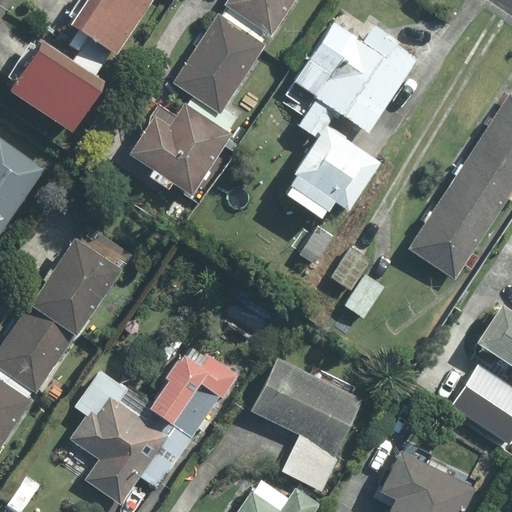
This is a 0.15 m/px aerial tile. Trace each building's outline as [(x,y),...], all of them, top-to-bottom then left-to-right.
[(160,0),(93,0),(76,27),(91,37),(75,61),(98,77),(114,53),(122,58),(160,0)] [(232,0),(221,18),(267,48),(299,0),(232,0)] [(187,109),(228,137),(239,120),(225,111),(267,48),(221,18),(176,84),(196,97),(187,109)] [(295,83),(318,98),(340,111),(370,132),(418,60),(400,48),(403,44),(376,26),(365,44),(334,23),(295,83)] [(98,77),(75,61),(45,43),(11,94),(77,136),(111,85),(98,77)] [(511,94),(481,143),(511,162),(511,94)] [(328,130),(340,111),(318,98),(301,124),(320,136),(296,173),(304,178),(291,197),(329,223),(341,205),(351,212),(381,165),(328,130)] [(228,137),(187,109),(181,119),(166,109),(135,156),(160,173),(156,181),(174,193),(179,188),(196,200),(235,141),(228,137)] [(0,239),(46,171),(0,140),(0,239)] [(511,162),(481,143),(443,202),(491,233),(511,201),(511,162)] [(476,256),(491,233),(443,202),(413,249),(460,279),(468,267),(474,270),(481,259),(476,256)] [(298,253),(315,264),(334,236),(317,225),(298,253)] [(34,308),(78,340),(79,341),(127,275),(81,242),(34,308)] [(374,262),(352,249),(333,279),(355,292),(347,305),(366,318),(385,289),(365,276),(374,262)] [(511,363),(511,312),(504,307),(481,343),(511,363)] [(34,308),(0,354),(0,367),(37,394),(78,340),(34,308)] [(175,385),(151,423),(190,449),(238,376),(209,357),(207,359),(196,351),(185,368),(182,365),(170,382),(175,385)] [(360,400),(279,363),(255,413),(301,435),(283,474),(325,494),(341,460),(333,456),(360,400)] [(162,491),(190,449),(151,423),(122,403),(130,390),(104,373),(80,411),(91,418),(75,442),(103,461),(90,480),(124,503),(142,477),(162,491)] [(0,380),(0,454),(34,403),(0,380)] [(511,425),(511,399),(486,382),(464,413),(502,439),(511,425)] [(464,511),(475,491),(403,456),(385,493),(400,500),(393,511),(464,511)] [(23,511),(44,484),(26,471),(3,502),(16,511),(23,511)] [(311,511),(317,503),(295,489),(289,499),(261,480),(240,511),(311,511)]
